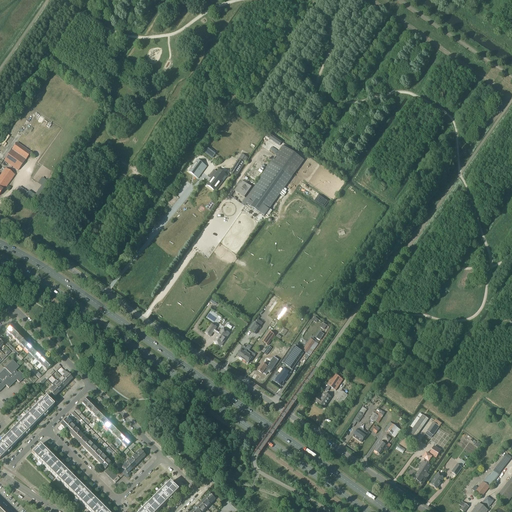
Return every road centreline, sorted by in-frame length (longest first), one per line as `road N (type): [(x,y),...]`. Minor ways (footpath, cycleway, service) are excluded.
road 1 (unclassified): [(425,511),(0,219)]
road 2 (trunk): [(389,511),(75,288),(0,244)]
road 3 (trunk): [(0,257),(368,511)]
road 4 (track): [(455,38),(357,179),(393,205),(325,306),(347,323)]
road 5 (track): [(242,0),(66,249)]
road 6 (unknown): [(511,98),(366,0)]
road 7 (residential): [(161,458),(116,498),(47,429)]
road 8 (track): [(511,202),(432,317)]
road 9 (residential): [(90,385),(13,308),(0,321)]
